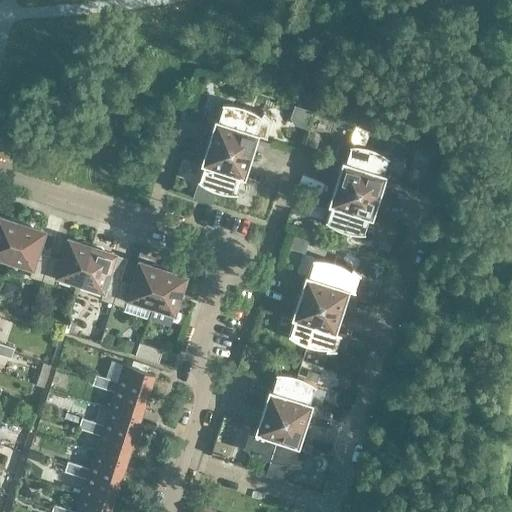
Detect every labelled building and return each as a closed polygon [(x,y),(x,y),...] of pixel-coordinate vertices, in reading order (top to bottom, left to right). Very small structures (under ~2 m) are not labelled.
[(229,148),(243,107),(240,106),(233,104),(227,104),(222,104),(222,105),(223,105),(218,120),(215,119),(214,121),(217,122),(214,129),(212,128),(207,141),(229,148)] [(267,137),(272,121),(272,120),(263,111),(259,115),(257,113),(251,110),(243,107),(229,148),(252,155),(256,142),(253,141),(255,135),(258,135),(259,134),(267,137)] [(288,157),(291,142),(272,138),(268,153),(288,157)] [(216,190),(229,148),(207,141),(203,154),(206,155),(204,162),(201,161),(200,163),(204,165),(199,179),(198,179),(197,180),(202,183),(208,187),(216,190)] [(357,189),(370,148),(367,147),(361,145),(355,145),(349,145),(339,142),(334,157),(332,157),(332,158),(342,161),(341,162),(344,163),(342,170),(339,169),(335,182),(357,189)] [(252,155),(229,148),(216,190),(219,191),(226,192),(232,193),(237,193),(254,198),(260,180),(242,174),(245,168),(248,169),(252,155)] [(357,189),(379,197),(384,183),(381,182),(383,176),(386,177),(386,174),(383,173),(388,158),(389,159),(389,158),(384,154),(379,151),(370,148),(357,189)] [(305,215),(325,221),(330,225),(335,228),(344,231),(357,189),(335,182),(328,203),(311,198),(305,215)] [(357,189),(344,231),(347,232),(353,233),(359,234),(365,234),(365,233),(364,233),(368,218),(372,219),(373,217),(370,216),(372,209),(375,210),(379,197),(357,189)] [(0,258),(9,261),(22,222),(13,219),(8,220),(0,217),(0,258)] [(29,277),(42,281),(49,257),(37,253),(44,231),(33,228),(30,225),(22,222),(9,261),(32,268),(29,277)] [(49,257),(42,281),(54,285),(57,276),(80,284),(92,245),(83,242),(79,243),(68,239),(61,261),(49,257)] [(100,300),(112,304),(120,280),(108,276),(115,254),(104,251),(101,247),(92,245),(80,284),(103,291),(100,300)] [(305,284),(302,283),(298,296),(320,304),(334,262),(330,261),(324,260),(318,259),(312,259),(312,260),(314,260),(309,275),(305,274),(304,276),(307,277),(305,284)] [(127,299),(151,307),(163,267),(154,264),(150,266),(139,262),(132,284),(120,280),(112,304),(125,308),(127,299)] [(320,304),(343,311),(347,297),(344,296),(346,290),(349,291),(349,289),(354,291),(359,275),(360,276),(361,275),(353,269),(351,271),(348,268),(342,265),(336,263),(334,262),(320,304)] [(163,267),(151,307),(174,314),(186,277),(175,274),(172,270),(163,267)] [(290,335),(289,334),(288,335),(293,339),(299,342),(307,345),(320,304),(298,296),(294,310),(297,311),(294,317),(292,316),(291,319),(294,320),(290,335)] [(335,323),(338,324),(343,311),(320,304),(307,345),(310,346),(316,347),(323,348),(326,348),(326,351),(337,351),(337,349),(335,349),(340,333),(336,332),(336,331),(333,330),(335,323)] [(68,321),(64,333),(71,335),(75,323),(68,321)] [(114,348),(130,354),(133,342),(118,337),(114,348)] [(135,355),(158,363),(162,350),(139,343),(135,355)] [(14,348),(6,346),(2,356),(11,359),(14,348)] [(116,387),(147,397),(154,375),(123,364),(116,387)] [(266,397),(261,411),(284,418),(297,376),(288,374),(282,373),(276,373),(276,374),(277,374),(272,389),(268,388),(268,391),(271,392),(268,398),(266,397)] [(100,388),(104,377),(95,375),(92,385),(100,388)] [(297,376),(284,418),(306,425),(310,412),(307,411),(309,404),(312,405),(313,402),(309,401),(314,386),(315,387),(316,386),(311,383),(306,380),(300,377),(297,376)] [(112,380),(104,377),(100,388),(108,390),(112,380)] [(116,387),(109,409),(140,419),(147,397),(116,387)] [(133,440),(140,419),(109,409),(102,430),(133,440)] [(254,451),(256,453),(261,456),(267,458),(270,459),(284,418),(261,411),(257,424),(260,425),(258,432),(255,431),(254,432),(249,430),(244,446),(243,445),(242,446),(251,454),(254,451)] [(28,440),(32,422),(15,418),(11,436),(28,440)] [(86,431),(90,420),(81,418),(78,428),(86,431)] [(279,462),(285,462),(288,462),(288,466),(301,465),(301,464),(300,464),(305,448),(299,446),(299,445),(297,444),(299,437),(302,438),(306,425),(284,418),(270,459),(279,462)] [(98,423),(90,420),(86,431),(94,433),(98,423)] [(102,430),(95,452),(126,462),(133,440),(102,430)] [(216,445),(212,455),(219,457),(223,447),(216,445)] [(95,452),(88,474),(119,484),(126,462),(95,452)] [(72,474),(76,464),(67,461),(64,472),(72,474)] [(84,466),(76,464),(72,474),(80,477),(84,466)] [(81,495),(112,505),(119,484),(88,474),(81,495)] [(81,495),(75,511),(110,511),(112,505),(81,495)]
